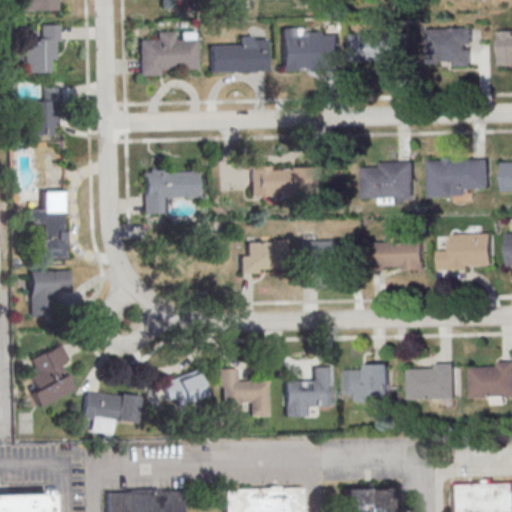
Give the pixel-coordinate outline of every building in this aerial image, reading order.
[(57,0),(21,0),(21,10),(58,10),(57,0)] [(23,40),(23,73),(50,73),(49,59),(59,59),(58,24),(41,24),(41,40),(23,40)] [(421,29),(470,27),(471,63),(422,64),(421,29)] [(496,30),(511,29),(511,64),(497,65),(496,30)] [(279,34),(328,33),(328,69),(280,70),(279,34)] [(351,60),(404,60),(403,33),(351,33),(351,60)] [(266,72),(266,35),(239,35),(239,44),(209,44),(209,72),(266,72)] [(136,40),(193,38),(194,68),(156,69),(156,74),(137,75),(136,40)] [(59,122),(59,87),(42,87),(42,100),(24,100),(24,135),(52,135),(52,122),(59,122)] [(426,161),(485,159),(486,188),(463,188),(463,195),(427,196),(426,161)] [(362,163),(410,161),(411,197),(363,198),(362,163)] [(499,162),(511,161),(511,190),(500,191),(499,162)] [(319,165),(250,166),(250,195),(319,194),(319,165)] [(197,170),(144,170),(144,213),(166,213),(166,197),(197,197),(197,170)] [(65,190),(42,190),(42,209),(26,209),(27,224),(40,223),(40,258),(66,258),(65,190)] [(494,269),(494,233),(449,233),(449,247),(439,247),(439,269),(494,269)] [(297,240),(353,238),(354,269),(316,270),(316,273),(298,274),(297,240)] [(282,240),(247,241),(248,253),(239,254),(240,272),(283,271),(282,240)] [(425,269),(425,240),(375,241),(375,269),(425,269)] [(68,270),(29,270),(29,316),(53,316),(53,290),(68,290),(68,270)] [(29,359),(33,369),(26,372),(34,388),(29,391),(36,406),(71,390),(59,364),(68,360),(60,344),(29,359)] [(496,361),(511,361),(511,396),(469,397),(468,366),(496,366),(496,361)] [(434,363),(453,363),(454,398),(407,399),(406,368),(434,367),(434,363)] [(346,392),(356,392),(357,400),(391,400),(390,365),(345,366),(346,392)] [(309,367),(328,366),(329,406),(302,406),(302,416),(281,416),(281,381),(309,381),(309,367)] [(267,415),(267,380),(237,380),(237,368),(218,368),(219,413),(240,413),(239,403),(248,402),(248,415),(267,415)] [(167,404),(203,397),(198,372),(162,379),(167,404)] [(82,418),(92,419),(90,431),(111,433),(113,421),(136,424),(139,395),(85,390),(82,418)] [(511,511),(450,511),(450,485),(511,483),(511,511)] [(100,511),(100,492),(123,491),(123,489),(153,488),(153,490),(177,489),(177,511),(100,511)] [(218,511),(218,490),(295,488),(295,511),(218,511)] [(337,511),(336,491),(383,488),(384,511),(337,511)] [(0,511),(0,495),(42,495),(42,511),(0,511)]
